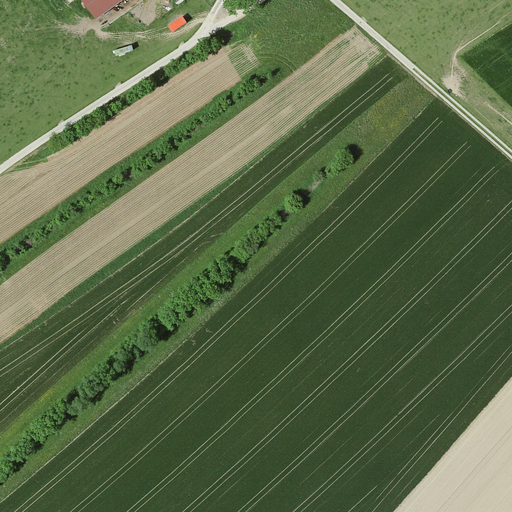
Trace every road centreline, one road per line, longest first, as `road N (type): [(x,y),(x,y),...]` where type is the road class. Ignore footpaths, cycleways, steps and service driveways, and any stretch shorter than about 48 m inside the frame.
road 1 (track): [(259,0),(0,167)]
road 2 (track): [(511,150),(335,0)]
